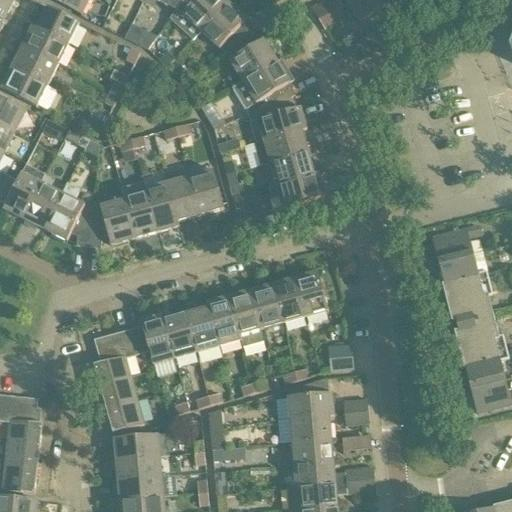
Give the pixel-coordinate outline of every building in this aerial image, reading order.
[(0,0),(0,12),(8,16),(15,0),(0,0)] [(89,0),(53,0),(52,1),(82,16),(89,0)] [(156,0),(171,7),(176,11),(184,0),(156,0)] [(184,0),(176,11),(170,21),(194,42),(202,33),(229,4),(224,0),(184,0)] [(331,0),(313,11),(319,21),(339,9),(340,10),(348,5),(357,0),(331,0)] [(397,0),(357,0),(348,5),(360,24),(398,0),(397,0)] [(229,4),(202,33),(221,50),(225,55),(252,34),(244,24),(248,21),(229,4)] [(48,9),(38,30),(37,30),(68,46),(79,24),(48,9)] [(346,20),(340,10),(339,9),(319,21),(326,32),(346,20)] [(33,28),(24,47),(59,65),(68,46),(37,30),(38,30),(33,28)] [(140,48),(148,52),(157,39),(147,34),(140,48)] [(260,44),(252,34),(225,55),(230,63),(244,84),(278,63),(265,42),(260,44)] [(59,65),(24,47),(13,69),(48,86),(59,65)] [(131,50),(125,61),(135,66),(140,55),(131,50)] [(176,60),(167,52),(159,61),(167,69),(176,60)] [(278,63),(244,84),(232,91),(246,112),(247,112),(249,118),(254,116),(292,99),(292,100),(296,97),(291,85),(290,84),(295,82),(283,61),(278,64),(278,63)] [(48,86),(13,69),(1,91),(37,109),(48,86)] [(114,82),(124,86),(127,78),(116,73),(112,81),(114,82)] [(114,82),(110,93),(104,106),(113,110),(124,86),(114,82)] [(0,97),(0,124),(16,132),(27,111),(0,97)] [(297,111),(292,100),(292,99),(254,116),(249,118),(251,124),(250,124),(256,145),(303,131),(307,130),(302,109),(297,111)] [(66,142),(70,133),(49,122),(42,135),(61,144),(63,141),(66,142)] [(0,124),(0,150),(6,153),(16,132),(0,124)] [(98,140),(104,129),(94,124),(88,135),(98,140)] [(188,127),(175,130),(178,139),(191,136),(188,127)] [(178,139),(175,130),(163,133),(166,142),(178,139)] [(256,145),(254,146),(260,168),(309,154),(303,131),(256,145)] [(71,133),(66,142),(86,152),(90,142),(71,133)] [(130,142),(133,151),(145,148),(143,139),(130,142)] [(133,151),(130,142),(117,146),(120,155),(133,151)] [(231,144),(219,148),(221,155),(233,152),(231,144)] [(267,191),(277,189),(320,176),(318,167),(313,169),(309,154),(260,168),(267,191)] [(227,177),(235,175),(231,163),(224,165),(227,177)] [(7,178),(0,192),(0,203),(6,207),(4,211),(23,221),(41,185),(45,177),(26,167),(18,183),(7,178)] [(214,172),(190,179),(201,217),(225,211),(214,172)] [(235,175),(227,177),(233,199),(244,196),(241,185),(238,186),(235,175)] [(326,197),(320,176),(277,189),(283,210),(326,197)] [(201,217),(190,179),(166,185),(177,224),(179,224),(201,217)] [(148,191),(146,191),(145,183),(121,190),(125,202),(135,241),(159,234),(148,191)] [(62,196),(41,185),(23,221),(44,231),(62,196)] [(62,196),(44,231),(67,243),(71,235),(78,238),(77,248),(89,249),(93,208),(85,207),(76,203),(81,192),(69,185),(63,196),(62,196)] [(166,185),(148,191),(159,234),(180,228),(179,224),(177,224),(166,185)] [(244,196),(233,199),(239,222),(258,217),(252,193),(244,196)] [(93,208),(89,249),(101,250),(102,241),(109,239),(111,247),(135,241),(125,202),(101,209),(93,208)] [(438,262),(473,254),(470,240),(481,237),(479,228),(433,240),(438,262)] [(479,275),(473,254),(438,262),(444,284),(479,275)] [(487,273),(479,275),(444,284),(453,321),(451,321),(455,335),(456,334),(466,371),(501,362),(509,360),(503,337),(499,338),(489,297),(493,296),(487,273)] [(294,280),(305,319),(329,312),(318,274),(294,280)] [(305,319),(294,280),(274,286),(285,324),(305,319)] [(285,324),(274,286),(251,292),(262,331),(285,324)] [(251,292),(228,299),(240,342),(239,342),(242,350),(264,343),(260,332),(262,331),(251,292)] [(240,342),(228,299),(207,305),(209,309),(210,309),(221,347),(239,342),(240,342)] [(209,309),(187,315),(197,354),(221,347),(210,309),(209,309)] [(187,315),(165,322),(164,322),(175,361),(197,354),(187,315)] [(143,328),(132,331),(139,357),(150,354),(153,367),(175,361),(164,322),(165,322),(163,317),(141,323),(143,328)] [(139,357),(132,331),(95,342),(101,365),(94,367),(100,390),(132,381),(126,361),(139,357)] [(331,373),(355,371),(352,347),(329,349),(331,373)] [(501,362),(466,371),(471,393),(506,384),(501,362)] [(296,374),(298,384),(310,381),(308,371),(296,374)] [(298,384),(296,374),(282,378),(285,388),(298,384)] [(139,404),(132,381),(100,390),(107,413),(139,404)] [(254,386),(256,396),(268,392),(265,383),(254,386)] [(506,384),(471,393),(477,415),(511,406),(511,396),(509,398),(506,384)] [(256,396),(254,386),(241,390),(244,399),(256,396)] [(330,417),(330,418),(335,418),(333,395),(288,399),(290,420),(330,417)] [(221,396),(209,399),(211,408),(224,405),(221,396)] [(38,401),(1,397),(0,402),(0,423),(10,424),(7,445),(40,449),(43,426),(36,425),(38,401)] [(211,408),(209,399),(196,403),(198,412),(211,408)] [(288,399),(279,400),(280,421),(289,420),(288,399)] [(345,415),(369,413),(368,401),(344,404),(345,415)] [(139,404),(107,413),(113,435),(145,427),(139,404)] [(177,418),(189,415),(187,405),(175,408),(177,418)] [(369,413),(345,415),(346,428),(370,426),(369,413)] [(330,417),(290,420),(292,445),(332,441),(330,418),(330,417)] [(115,462),(160,458),(158,436),(113,441),(115,462)] [(343,453),(353,452),(352,439),(342,440),(343,453)] [(334,464),(332,441),(292,445),(294,468),(334,464)] [(194,456),(205,455),(204,443),(193,444),(194,456)] [(7,445),(5,469),(37,473),(40,449),(7,445)] [(225,452),(211,453),(212,464),(230,462),(229,451),(225,452)] [(206,467),(205,455),(194,456),(195,468),(206,467)] [(160,458),(115,462),(117,482),(162,478),(160,458)] [(334,464),(294,468),(296,488),(375,481),(374,470),(345,472),(345,475),(335,476),(334,464)] [(37,473),(5,469),(2,492),(35,496),(37,473)] [(226,475),(214,476),(215,485),(227,483),(226,475)] [(162,478),(117,482),(119,503),(164,499),(162,478)] [(288,511),(307,511),(338,509),(337,497),(347,496),(347,497),(376,494),(375,481),(296,488),(296,489),(287,490),(288,511)] [(198,497),(209,496),(207,483),(197,484),(198,497)] [(209,496),(198,497),(199,509),(210,508),(209,496)] [(0,498),(0,511),(36,511),(38,502),(0,498)] [(165,511),(164,499),(119,503),(119,511),(165,511)]
